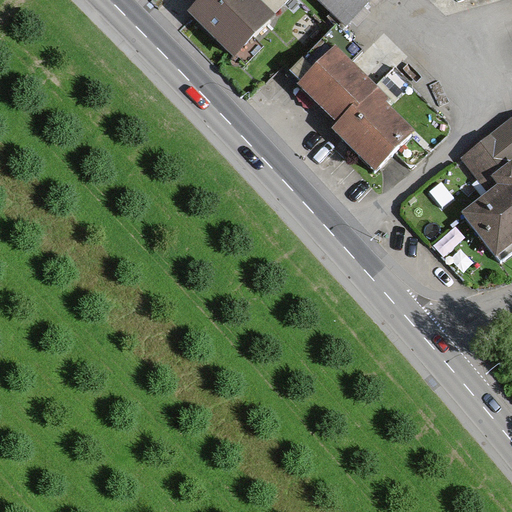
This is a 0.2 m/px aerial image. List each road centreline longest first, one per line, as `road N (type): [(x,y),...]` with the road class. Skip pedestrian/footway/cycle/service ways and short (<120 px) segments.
road 1 (primary): [(511,441),(147,39)]
road 2 (unknown): [(351,219),(458,137),(476,103),(486,48),(511,18)]
